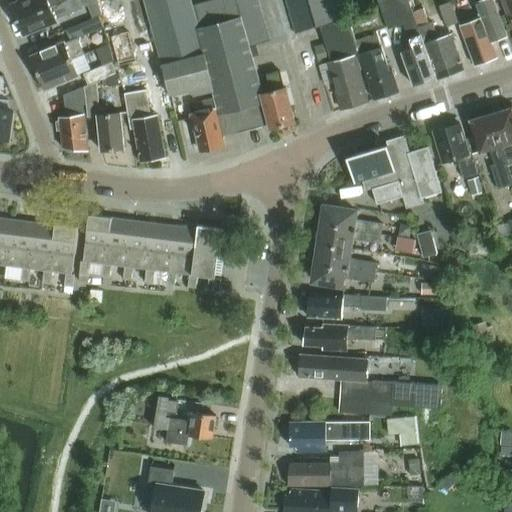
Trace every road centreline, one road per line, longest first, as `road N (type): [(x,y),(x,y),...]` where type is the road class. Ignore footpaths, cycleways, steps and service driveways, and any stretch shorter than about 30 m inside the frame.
road 1 (unclassified): [(241,511),(293,156)]
road 2 (residential): [(39,177),(182,191),(293,156)]
road 3 (residential): [(293,156),(511,77)]
road 4 (unclassified): [(0,32),(43,148),(39,177)]
